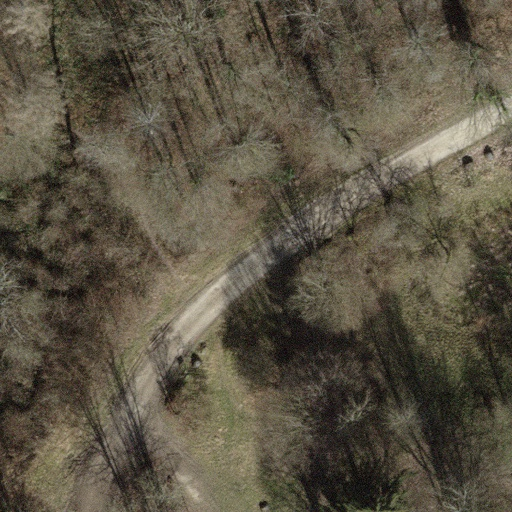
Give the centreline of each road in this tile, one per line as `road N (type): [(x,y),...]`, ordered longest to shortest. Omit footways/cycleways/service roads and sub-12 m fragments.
road 1 (track): [(212,511),(155,439),(147,396),(177,334),(324,215),(511,107)]
road 2 (track): [(147,396),(107,454),(91,511)]
